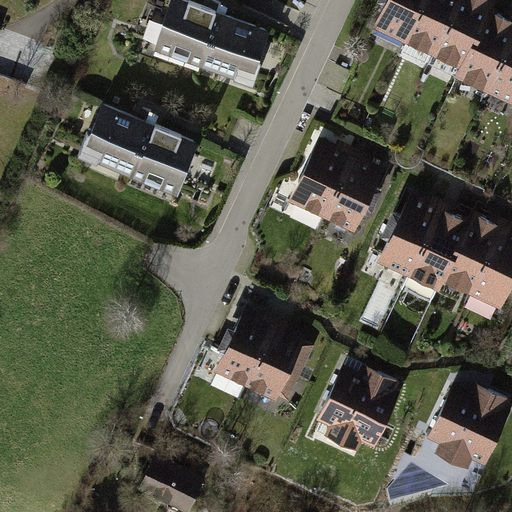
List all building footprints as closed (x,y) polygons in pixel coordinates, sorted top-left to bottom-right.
[(274,31),(196,0),(175,0),(157,46),(252,85),(274,31)] [(380,0),(370,23),(457,61),(451,73),(511,99),(511,11),(489,1),(489,0),(380,0)] [(314,104),(336,113),(349,83),(327,73),(314,104)] [(200,140),(105,101),(83,155),(178,193),(200,140)] [(322,137),(293,200),(359,229),(386,163),(322,137)] [(468,220),(413,195),(381,264),(444,292),(448,284),(505,310),(511,293),(511,226),(473,209),(468,220)] [(242,306),(215,368),(287,402),(312,337),(242,306)] [(336,363),(313,420),(326,426),(322,435),(355,449),(358,442),(369,446),(397,379),(357,363),(354,370),(336,363)] [(449,383),(425,440),(438,446),(434,455),(467,469),(470,462),(481,466),(509,399),(469,383),(466,390),(449,383)] [(184,511),(199,480),(150,456),(134,490),(181,511),(184,511)]
